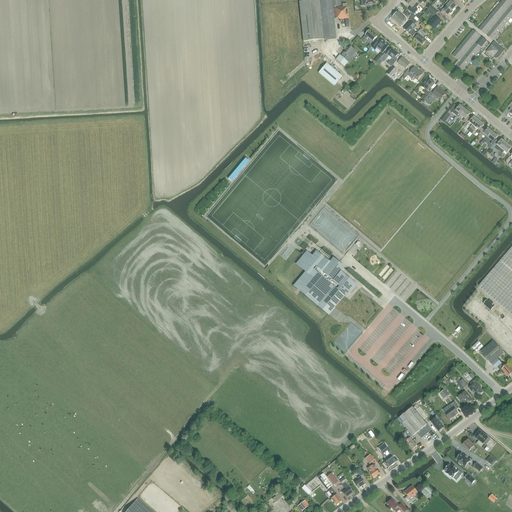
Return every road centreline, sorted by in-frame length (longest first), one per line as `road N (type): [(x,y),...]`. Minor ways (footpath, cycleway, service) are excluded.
road 1 (tertiary): [(343,511),(502,396)]
road 2 (residential): [(395,299),(496,388)]
